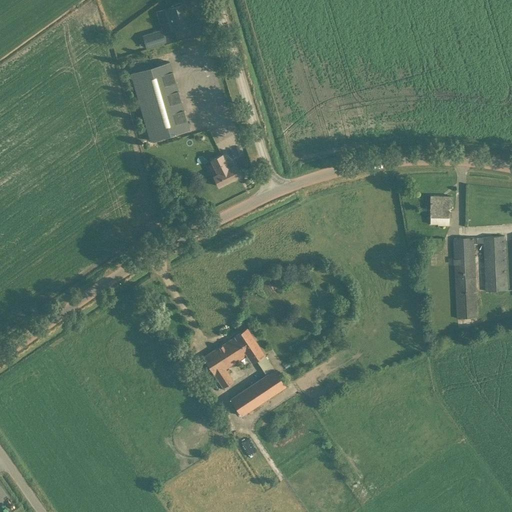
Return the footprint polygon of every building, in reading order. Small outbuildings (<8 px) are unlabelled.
[(170,16),(166,17),(171,31),(190,25),(183,4),(181,4),(180,3),(175,4),(174,6),(168,8),(170,16)] [(143,36),(146,47),(165,41),(162,30),(143,36)] [(189,129),(169,61),(130,73),(151,140),(176,133),(189,129)] [(218,174),(213,176),(218,186),(240,175),(235,165),(228,168),(216,144),(205,149),(218,174)] [(451,218),(451,206),(452,196),(430,195),(430,205),(430,217),(451,218)] [(486,291),(508,290),(505,236),(454,238),(458,318),(478,317),(474,243),(484,242),(486,291)] [(264,354),(253,336),(247,328),(235,336),(235,337),(203,357),(208,366),(223,388),(234,381),(226,369),(246,356),(251,363),(256,359),(264,354)] [(275,369),(274,369),(266,374),(266,375),(230,398),(241,416),(286,386),(275,369)]
